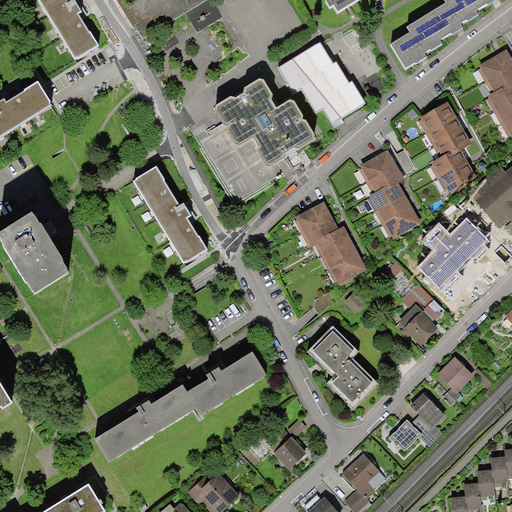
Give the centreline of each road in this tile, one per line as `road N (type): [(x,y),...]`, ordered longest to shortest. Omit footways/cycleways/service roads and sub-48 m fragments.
road 1 (residential): [(511,13),(232,250)]
road 2 (residential): [(232,250),(102,0)]
road 3 (residential): [(511,281),(345,448)]
road 4 (residential): [(345,448),(326,429),(232,250)]
